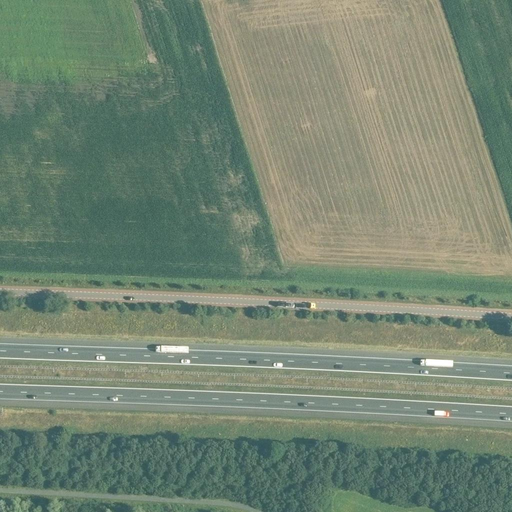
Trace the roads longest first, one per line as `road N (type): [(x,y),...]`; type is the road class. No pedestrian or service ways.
road 1 (motorway): [(511,371),(0,345)]
road 2 (motorway): [(0,392),(511,417)]
road 3 (secondary): [(511,317),(0,292)]
